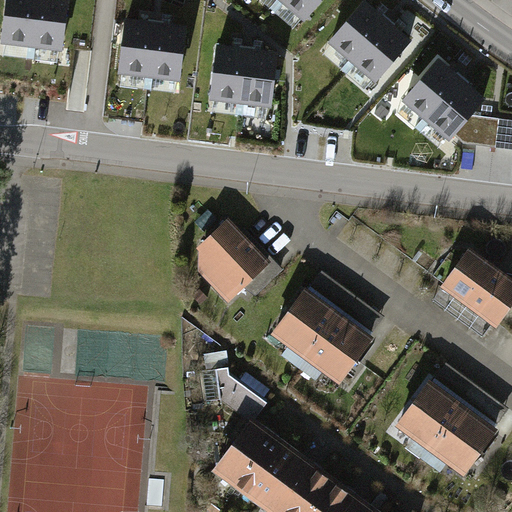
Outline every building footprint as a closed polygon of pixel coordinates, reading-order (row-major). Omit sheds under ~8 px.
[(33,43),(38,0),(8,0),(4,40),(33,43)] [(38,0),(33,43),(62,46),(67,0),(38,0)] [(321,0),(286,0),(307,17),(321,0)] [(364,3),(333,40),(356,60),(387,23),(364,3)] [(121,69),(150,72),(156,26),(126,22),(121,69)] [(410,42),(387,23),(356,60),(379,79),(410,42)] [(187,29),(156,26),(150,72),(181,76),(187,29)] [(242,101),(247,51),(218,47),(212,98),(242,101)] [(276,54),(247,51),(242,101),(271,104),(276,54)] [(439,62),(406,99),(427,118),(460,82),(439,62)] [(483,101),(460,82),(427,118),(450,138),(483,101)] [(281,264),(238,220),(210,248),(207,274),(237,306),(281,264)] [(511,268),(484,249),(456,288),(511,327),(511,268)] [(389,340),(319,289),(284,336),(355,388),(389,340)] [(511,414),(511,410),(455,368),(410,427),(477,477),(511,432),(503,426),(511,414)] [(373,511),(257,426),(223,471),(277,511),(373,511)]
